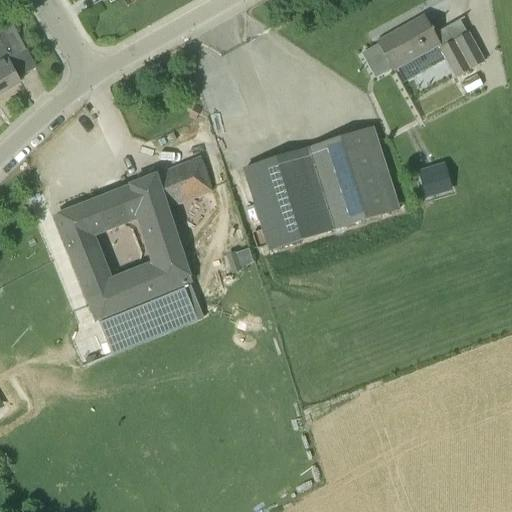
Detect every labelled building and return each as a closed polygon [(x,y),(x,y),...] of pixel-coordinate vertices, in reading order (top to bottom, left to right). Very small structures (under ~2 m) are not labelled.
[(378,43),(379,45),(362,55),(376,80),(393,70),(394,72),(439,46),(424,18),(378,43)] [(0,94),(20,82),(8,59),(25,51),(13,26),(0,32),(0,94)] [(439,51),(445,61),(455,79),(485,62),(469,34),(468,34),(441,49),(439,51)] [(374,130),(309,151),(334,231),(399,210),(374,130)] [(334,231),(309,151),(244,171),(269,252),(334,231)] [(97,322),(193,283),(185,260),(168,210),(211,194),(201,161),(55,218),(96,322),(97,322)] [(454,192),(447,168),(420,176),(427,200),(454,192)]
